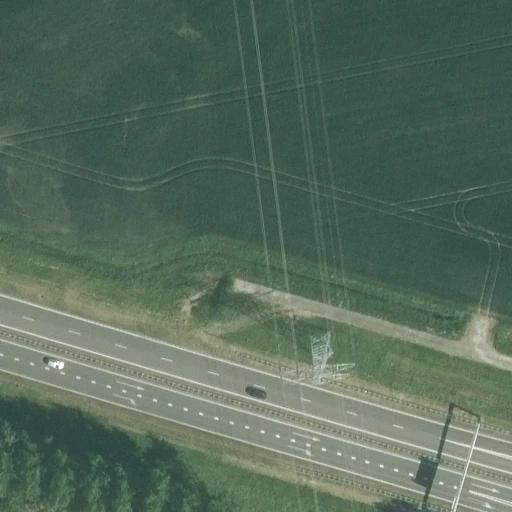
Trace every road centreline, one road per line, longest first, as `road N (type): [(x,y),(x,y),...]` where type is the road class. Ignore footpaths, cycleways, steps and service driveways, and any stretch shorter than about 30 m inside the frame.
road 1 (trunk): [(0,348),(467,489)]
road 2 (trunk): [(439,439),(0,310)]
road 3 (track): [(233,285),(511,364)]
